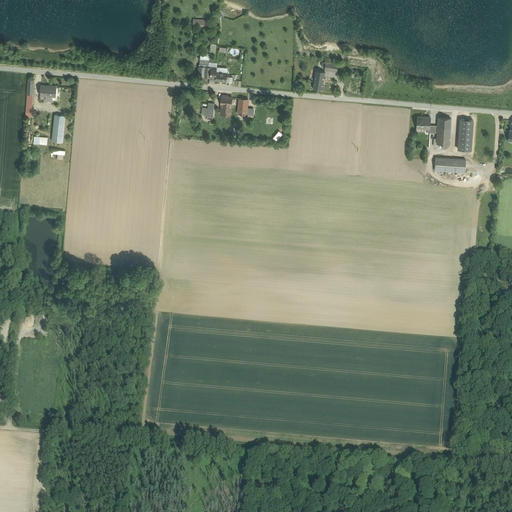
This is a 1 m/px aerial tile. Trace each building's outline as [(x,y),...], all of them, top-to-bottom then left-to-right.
[(209,20),(193,19),(193,26),(208,28),(209,20)] [(337,64),(326,62),(325,69),(336,71),(337,64)] [(217,67),(199,66),(199,71),(205,72),(205,77),(216,78),(216,72),(217,67)] [(325,71),(316,70),(313,88),(322,90),(325,71)] [(216,72),(216,78),(215,80),(227,81),(227,73),(216,72)] [(51,86),(41,85),(40,95),(55,96),(56,86),(51,85),(51,86)] [(232,97),(222,96),(221,104),(222,104),(221,112),(230,113),(231,105),(232,97)] [(248,99),(239,98),(238,113),(247,114),(248,99)] [(65,116),(55,114),(52,141),(62,142),(65,116)] [(467,116),(459,115),(457,136),(464,137),(465,137),(465,136),(467,116)] [(430,117),(417,116),(417,128),(427,128),(430,128),(430,125),(430,117)] [(451,118),(438,117),(438,126),(437,133),(437,143),(449,144),(451,118)] [(463,144),(456,143),(455,152),(463,152),(464,144),(463,144)] [(64,159),(65,149),(51,148),(51,153),(58,154),(57,159),(64,159)] [(466,159),(436,157),(435,170),(465,172),(466,159)]
